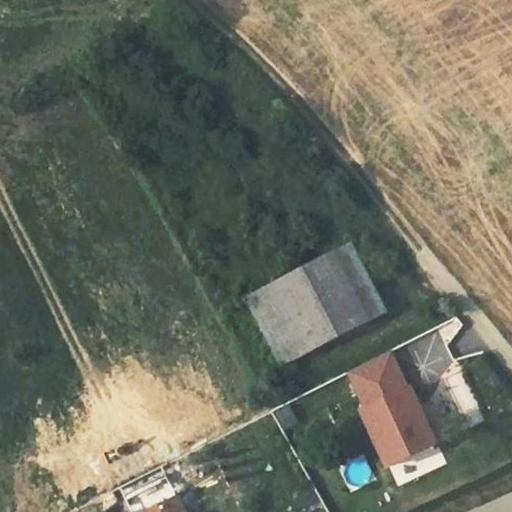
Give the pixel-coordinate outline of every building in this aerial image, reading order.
[(355,243),(248,298),(284,366),(390,311),(355,243)] [(354,383),(397,362),(395,357),(352,378),(354,383)] [(368,409),(410,388),(397,362),(354,383),(368,409)] [(368,409),(364,411),(391,465),(439,442),(414,387),(410,388),(368,409)] [(290,404),(274,411),(282,431),(298,424),(290,404)] [(185,511),(178,498),(152,511),(185,511)]
